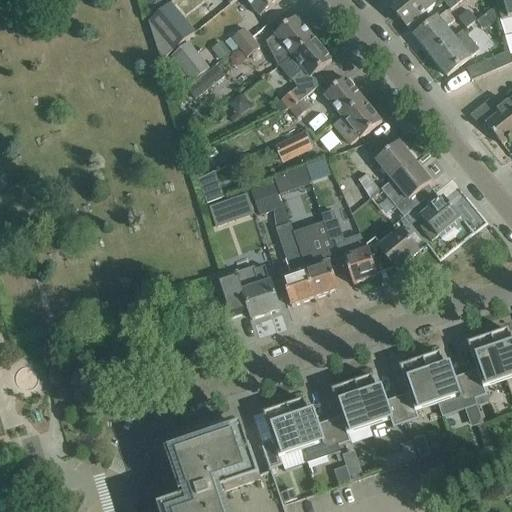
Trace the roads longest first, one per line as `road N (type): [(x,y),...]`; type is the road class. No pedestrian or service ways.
road 1 (residential): [(99,511),(135,438),(159,411),(511,286)]
road 2 (residential): [(511,214),(337,0)]
